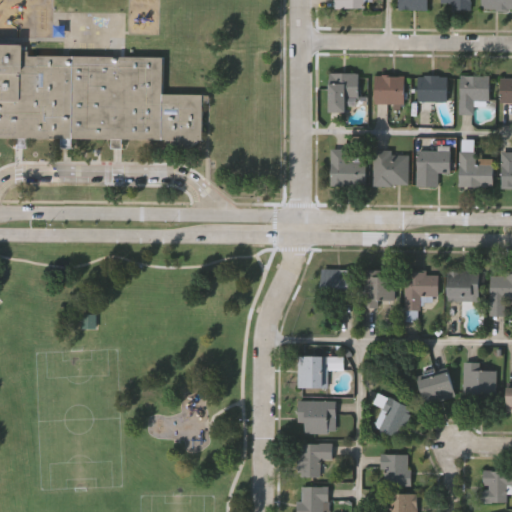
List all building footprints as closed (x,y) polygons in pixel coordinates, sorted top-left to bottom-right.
[(334,0),(364,0),(364,8),(334,8),(334,0)] [(398,10),(398,0),(427,0),(427,10),(398,10)] [(441,4),(441,0),(470,0),(470,10),(451,10),(451,4),(441,4)] [(511,9),(482,9),(482,0),(511,0),(511,9)] [(0,43),(23,44),(23,57),(165,59),(164,96),(210,96),(209,102),(203,102),(202,140),(198,140),(198,141),(194,146),(186,149),(179,149),(172,146),(167,141),(167,139),(123,138),(123,149),(112,149),(112,139),(72,139),(72,148),(62,148),(62,139),(23,138),(23,148),(12,148),(12,137),(0,136),(0,43)] [(328,73),(358,73),(358,102),(347,102),(347,111),(328,111),(328,73)] [(375,103),(375,75),(404,75),(404,103),(375,103)] [(446,101),(435,101),(435,109),(418,109),(418,75),(446,75),(446,101)] [(490,75),(489,102),(474,102),(473,114),(459,113),(460,75),(490,75)] [(511,76),(511,102),(500,102),(500,76),(511,76)] [(366,185),(330,185),(330,149),(348,149),(348,159),(366,159),(366,185)] [(450,149),(450,173),(438,173),(438,185),(417,185),(417,149),(450,149)] [(408,150),(408,185),(374,185),(374,150),(408,150)] [(476,151),(476,158),(493,158),(493,187),(459,187),(459,151),(476,151)] [(511,187),(501,187),(501,151),(511,151),(511,187)] [(353,267),(353,296),(321,296),(321,267),(353,267)] [(479,269),(479,299),(447,299),(447,269),(479,269)] [(403,308),(403,271),(438,271),(438,295),(422,295),(422,308),(403,308)] [(511,271),(511,297),(505,297),(505,313),(490,313),(490,271),(511,271)] [(379,305),(364,305),(364,273),(395,273),(395,299),(379,299),(379,305)] [(82,330),(98,330),(98,315),(82,315),(82,330)] [(297,385),(297,354),(328,354),(328,385),(297,385)] [(496,369),(496,397),(464,397),(464,361),(481,361),(481,369),(496,369)] [(418,379),(447,370),(455,395),(426,404),(418,379)] [(413,408),(398,437),(374,424),(389,395),(413,408)] [(297,421),(297,399),(335,399),(335,432),(303,432),(303,421),(297,421)] [(320,476),(298,476),(298,442),(332,442),(332,458),(320,458),(320,476)] [(410,484),(381,484),(381,453),(410,452),(410,484)] [(511,468),(511,484),(507,484),(507,501),(482,500),(483,468),(511,468)] [(328,511),(297,511),(297,484),(328,484),(328,511)] [(417,492),(417,511),(382,511),(382,492),(417,492)]
